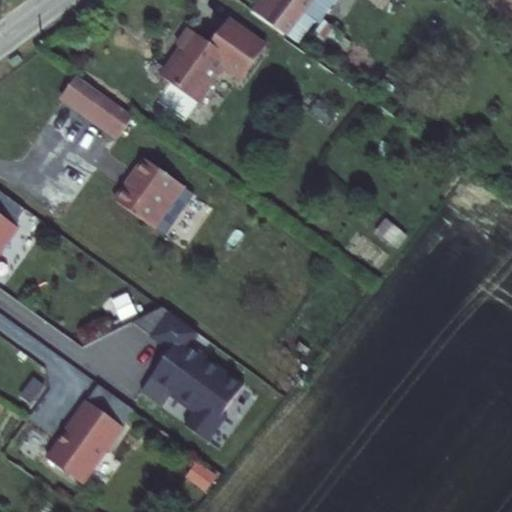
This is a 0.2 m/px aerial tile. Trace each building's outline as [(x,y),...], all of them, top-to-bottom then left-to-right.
[(269,0),(259,16),(288,34),(304,11),(311,0),(316,0),(323,6),(326,0),(269,0)] [(326,0),(323,6),(316,0),(311,0),(304,11),(312,17),(318,22),(333,0),(326,0)] [(304,11),(288,34),(296,40),(312,17),(304,11)] [(323,20),(306,43),(325,57),(342,33),(323,20)] [(182,49),(162,77),(198,103),(222,70),(241,84),(266,49),(229,22),(210,47),(189,32),(178,47),(182,49)] [(19,54),(9,61),(14,67),(23,61),(19,54)] [(111,131),(126,111),(76,76),(62,97),(111,131)] [(116,203),(147,225),(177,182),(146,161),(116,203)] [(185,189),(177,182),(147,225),(155,230),(185,189)] [(0,255),(19,229),(0,216),(0,255)] [(189,346),(198,334),(171,314),(154,338),(172,351),(143,392),(164,408),(173,395),(197,412),(186,426),(209,443),(228,417),(225,414),(245,386),(189,346)] [(82,484),(123,427),(87,402),(47,460),(82,484)] [(210,489),(220,472),(198,459),(187,476),(210,489)]
